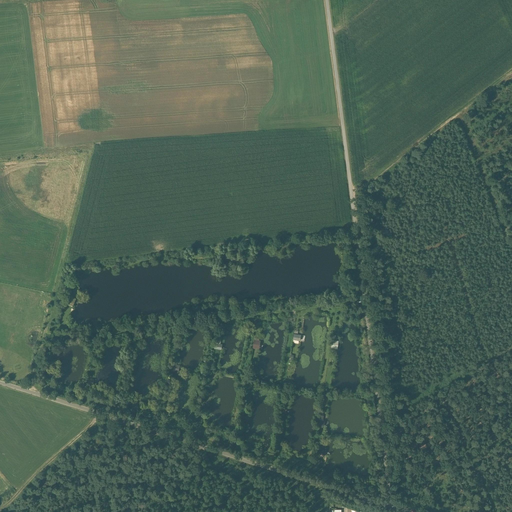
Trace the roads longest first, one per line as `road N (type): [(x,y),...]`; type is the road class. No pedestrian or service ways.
road 1 (unclassified): [(326,0),(392,511)]
road 2 (unclassified): [(0,382),(392,511)]
road 3 (track): [(395,511),(409,494),(359,184)]
road 4 (track): [(351,190),(511,72)]
road 5 (track): [(101,413),(0,508)]
road 6 (track): [(511,237),(456,114)]
